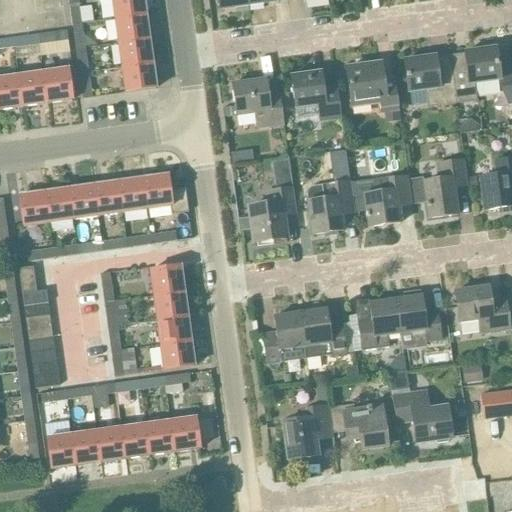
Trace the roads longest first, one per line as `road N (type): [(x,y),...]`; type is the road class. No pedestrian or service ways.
road 1 (residential): [(454,476),(245,502),(219,293)]
road 2 (residential): [(188,57),(511,10)]
road 3 (residential): [(219,293),(511,249)]
road 4 (residential): [(0,156),(198,129)]
road 5 (residential): [(219,293),(198,129)]
